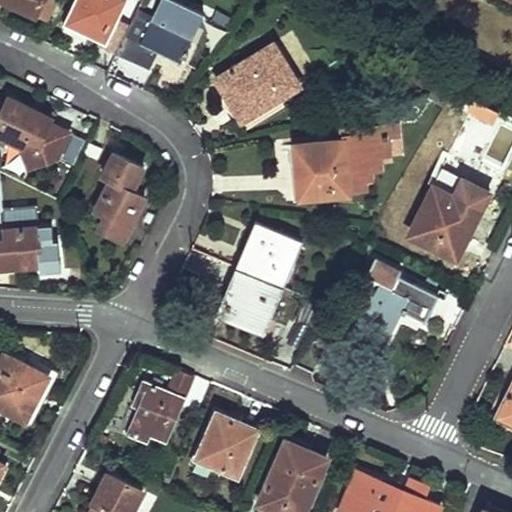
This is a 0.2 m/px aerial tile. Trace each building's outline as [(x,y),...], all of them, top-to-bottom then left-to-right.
[(0,0),(36,16),(48,22),(59,0),(0,0)] [(123,0),(76,0),(64,27),(85,37),(87,33),(105,41),(102,47),(118,54),(140,8),(123,0)] [(180,63),(204,14),(174,0),(159,0),(153,14),(140,8),(118,54),(147,68),(155,51),(180,63)] [(272,43),(215,80),(242,121),(299,86),(272,43)] [(453,91),(436,81),(427,96),(443,107),(453,91)] [(51,119),(8,98),(0,114),(0,134),(7,138),(23,146),(28,164),(58,153),(70,129),(50,120),(51,119)] [(487,107),(467,98),(463,108),(483,118),(487,107)] [(343,140),(294,145),(296,165),(305,165),(307,193),(357,189),(388,146),(386,135),(399,134),(398,125),(359,128),(360,133),(342,134),(343,140)] [(72,166),(86,141),(76,136),(62,161),(72,166)] [(23,146),(7,138),(1,150),(16,158),(23,146)] [(133,190),(145,166),(115,152),(106,170),(114,174),(96,211),(106,215),(99,228),(124,240),(145,196),(133,190)] [(305,165),(296,165),(298,193),(307,193),(305,165)] [(488,194),(442,171),(434,186),(424,204),(429,207),(413,238),(457,260),(481,209),(488,194)] [(281,285),(301,240),(255,220),(246,240),(250,242),(239,268),(281,285)] [(48,225),(4,230),(5,242),(0,242),(0,267),(41,263),(42,273),(57,272),(55,248),(51,249),(48,225)] [(250,242),(246,240),(235,266),(239,268),(250,242)] [(438,297),(398,276),(400,272),(375,259),(366,276),(378,283),(373,295),(369,293),(347,338),(380,353),(402,311),(426,322),(438,297)] [(261,333),(281,285),(239,268),(235,266),(227,285),(232,288),(220,316),(261,333)] [(232,288),(227,285),(215,314),(220,316),(232,288)] [(326,305),(306,296),(297,318),(314,325),(326,305)] [(49,376),(5,352),(0,361),(0,405),(26,420),(49,376)] [(166,441),(186,397),(145,379),(137,396),(144,400),(129,432),(151,442),(154,436),(166,441)] [(511,388),(502,408),(511,413),(511,388)] [(511,413),(502,408),(497,418),(511,425),(511,413)] [(238,474),(257,427),(217,410),(197,456),(208,461),(206,466),(221,472),(223,468),(238,474)] [(308,449),(285,440),(283,445),(305,455),(308,449)] [(283,445),(259,501),(285,511),(302,511),(327,457),(308,449),(305,455),(283,445)] [(179,457),(167,452),(156,475),(169,483),(179,457)] [(0,484),(9,467),(3,464),(0,469),(0,484)] [(438,511),(442,505),(405,490),(402,488),(400,493),(376,483),(377,478),(357,469),(339,510),(342,511),(438,511)] [(133,511),(144,490),(110,472),(96,501),(90,511),(133,511)] [(405,490),(409,482),(398,476),(377,478),(376,483),(400,493),(402,488),(405,490)]
